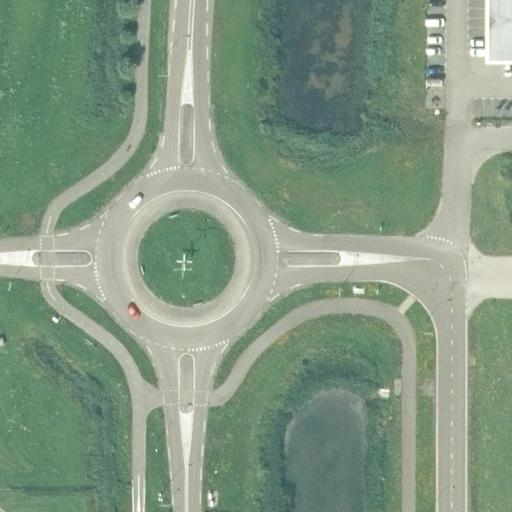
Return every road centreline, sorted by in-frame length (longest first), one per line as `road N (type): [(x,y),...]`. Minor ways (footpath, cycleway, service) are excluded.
road 1 (unclassified): [(433,263),(448,284),(452,511)]
road 2 (tertiary): [(185,178),(192,0)]
road 3 (unclassified): [(511,140),(475,140),(457,151),(450,241),(433,263)]
road 4 (tertiary): [(187,511),(185,337)]
road 5 (unclassified): [(265,258),(433,263)]
road 6 (tertiary): [(185,178),(139,192),(120,211),(105,260)]
road 7 (tertiary): [(265,258),(251,212),(234,194),(185,178)]
road 8 (tertiary): [(185,337),(210,334),(243,312),(265,258)]
road 9 (tertiary): [(105,260),(122,307),(164,335),(185,337)]
